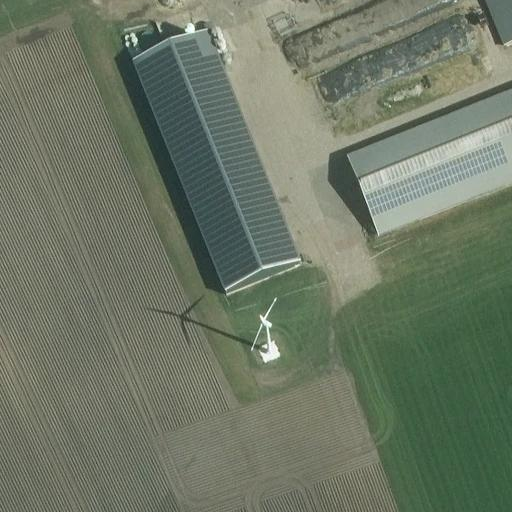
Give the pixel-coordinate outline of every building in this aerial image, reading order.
[(280,33),(329,14),(323,0),(287,0),(270,7),(280,33)] [(511,0),(486,0),(496,25),(504,47),(511,43),(511,0)] [(301,268),(208,37),(133,67),(226,298),(301,268)] [(367,98),(446,66),(436,40),(357,73),(367,98)] [(511,184),(511,100),(349,168),(379,239),(511,184)]
